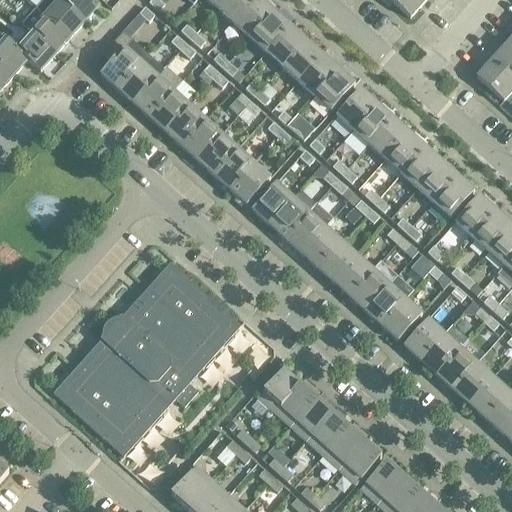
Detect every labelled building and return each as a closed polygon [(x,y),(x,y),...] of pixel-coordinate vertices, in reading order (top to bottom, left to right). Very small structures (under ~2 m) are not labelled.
[(84,25),(59,3),(55,0),(44,0),(35,11),(69,41),(84,25)] [(89,0),(60,0),(59,3),(84,25),(99,8),(89,0)] [(152,0),(148,5),(158,14),(164,7),(155,0),(152,0)] [(204,0),(217,12),(227,0),(204,0)] [(227,0),(217,12),(233,26),(256,0),(227,0)] [(257,0),(256,0),(233,26),(249,41),(273,14),(257,0)] [(425,4),(420,0),(386,0),(410,20),(425,4)] [(148,25),(154,18),(145,10),(139,16),(148,25)] [(69,41),(35,11),(21,27),(30,35),(55,57),(69,41)] [(273,14),(249,41),(265,55),(289,28),(273,14)] [(190,42),(196,36),(186,27),(180,34),(190,42)] [(289,28),(265,55),(282,70),(306,43),(289,28)] [(117,91),(147,57),(122,34),(103,55),(112,63),(100,76),(117,91)] [(55,57),(30,35),(16,50),(0,36),(0,37),(40,73),(55,57)] [(190,42),(199,51),(205,44),(196,36),(190,42)] [(40,73),(0,37),(0,66),(13,78),(27,63),(40,74),(40,73)] [(180,53),(186,47),(176,38),(170,45),(180,53)] [(306,43),(282,70),(298,84),(322,57),(306,43)] [(189,62),(195,55),(186,47),(180,53),(189,62)] [(511,52),(506,47),(491,63),(511,81),(511,52)] [(222,71),(228,65),(218,56),(212,63),(222,71)] [(133,106),(163,72),(147,57),(117,91),(133,106)] [(322,57),(298,84),(314,98),(338,72),(322,57)] [(511,93),(511,81),(491,63),(476,80),(503,104),(511,93)] [(222,71),(231,80),(237,73),(228,65),(222,71)] [(0,93),(13,78),(0,66),(0,93)] [(212,82),(218,75),(209,67),(203,74),(212,82)] [(149,120),(173,94),(182,84),(166,69),(163,72),(133,106),(149,120)] [(338,72),(314,98),(330,113),(354,87),(338,72)] [(222,91),(228,84),(218,75),(212,82),(222,91)] [(251,85),(245,92),(254,100),(260,94),(251,85)] [(360,91),(336,118),(352,133),(376,106),(360,91)] [(173,94),(149,120),(165,135),(189,108),(173,94)] [(260,94),(254,100),(264,109),(269,102),(260,94)] [(245,111),(251,105),(241,96),(235,103),(245,111)] [(254,120),(260,113),(251,105),(245,111),(254,120)] [(376,106),(352,133),(369,148),(393,121),(376,106)] [(189,108),(165,135),(181,149),(205,122),(189,108)] [(283,114),(277,120),(286,129),(292,123),(283,114)] [(393,121),(369,148),(385,162),(409,135),(393,121)] [(205,122),(181,149),(197,164),(221,137),(205,122)] [(292,123),(286,129),(296,138),(302,131),(292,123)] [(277,140),(283,133),(273,125),(267,131),(277,140)] [(286,148),(292,142),(283,133),(277,140),(286,148)] [(409,135),(385,162),(401,176),(425,150),(409,135)] [(221,137),(197,164),(213,178),(237,151),(221,137)] [(314,142),(308,149),(318,157),(324,151),(314,142)] [(425,150),(401,176),(417,191),(441,164),(425,150)] [(237,151),(213,178),(229,192),(253,166),(237,151)] [(308,168),(314,162),(305,153),(299,160),(308,168)] [(337,163),(332,170),(341,178),(347,172),(337,163)] [(441,164),(417,191),(433,205),(457,179),(441,164)] [(253,166),(229,192),(246,207),(270,181),(253,166)] [(347,172),(341,178),(350,187),(356,180),(347,172)] [(331,189),(337,182),(328,174),(322,181),(331,189)] [(457,179),(433,205),(450,220),(474,194),(457,179)] [(341,198),(347,191),(337,182),(331,189),(341,198)] [(275,186),(251,212),(268,227),(292,201),(275,186)] [(370,192),(364,199),(373,207),(379,200),(370,192)] [(479,198),(455,225),(471,240),(495,213),(479,198)] [(379,200),(373,207),(383,216),(389,209),(379,200)] [(292,201),(268,227),(284,242),(308,215),(292,201)] [(364,218),(370,211),(360,203),(354,209),(364,218)] [(300,256),(324,229),(332,220),(316,206),(308,215),(284,242),(300,256)] [(373,226),(379,220),(370,211),(364,218),(373,226)] [(495,213),(471,240),(487,254),(511,227),(495,213)] [(402,221),(396,227),(406,236),(412,230),(402,221)] [(511,228),(511,227),(487,254),(503,268),(511,258),(511,228)] [(324,229),(300,256),(316,270),(340,244),(324,229)] [(412,230),(406,236),(415,244),(421,238),(412,230)] [(396,247),(402,240),(392,232),(386,238),(396,247)] [(405,255),(411,249),(402,240),(396,247),(405,255)] [(340,244),(316,270),(332,285),(356,258),(340,244)] [(427,255),(437,264),(443,257),(433,249),(427,255)] [(356,258),(332,285),(348,299),(372,273),(356,258)] [(511,258),(503,268),(511,276),(511,258)] [(428,275),(434,269),(424,260),(418,267),(428,275)] [(364,314),(396,278),(380,264),(372,273),(348,299),(364,314)] [(170,266),(158,279),(122,319),(121,318),(120,320),(114,321),(110,322),(107,325),(104,328),(102,331),(101,335),(101,341),(100,342),(101,343),(53,397),(123,460),(241,329),(170,266)] [(437,284),(443,277),(434,269),(428,275),(437,284)] [(460,285),(466,278),(456,270),(450,276),(460,285)] [(396,278),(364,314),(380,328),(404,301),(412,292),(396,278)] [(460,285),(465,289),(469,293),(475,287),(466,278),(460,285)] [(459,304),(465,298),(456,289),(450,295),(459,304)] [(489,298),(483,305),(492,314),(498,307),(489,298)] [(404,301),(380,328),(397,343),(421,316),(404,301)] [(498,307),(492,314),(502,322),(508,315),(498,307)] [(483,325),(489,319),(480,310),(474,317),(483,325)] [(493,334),(499,327),(489,319),(483,325),(493,334)] [(427,322),(403,348),(420,363),(444,337),(427,322)] [(444,337),(420,363),(436,378),(460,351),(468,342),(452,328),(444,337)] [(460,351),(436,378),(452,392),(476,366),(460,351)] [(476,366),(452,392),(468,407),(492,380),(476,366)] [(257,400),(274,415),(299,386),(282,371),(257,400)] [(492,380),(468,407),(484,421),(508,394),(492,380)] [(299,386),(274,415),(290,429),(315,401),(299,386)] [(511,397),(508,394),(484,421),(501,436),(511,422),(511,397)] [(315,401),(290,429),(306,444),(332,415),(315,401)] [(332,415),(306,444),(322,458),(348,430),(332,415)] [(511,422),(501,436),(511,445),(511,422)] [(348,430),(322,458),(338,473),(364,444),(348,430)] [(245,447),(251,440),(242,432),(236,439),(245,447)] [(245,447),(254,455),(260,449),(251,440),(245,447)] [(235,458),(241,451),(232,443),(226,450),(235,458)] [(364,444),(338,473),(355,488),(381,459),(364,444)] [(244,467),(250,460),(241,451),(235,458),(244,467)] [(274,461),(268,468),(277,476),(283,469),(274,461)] [(385,463),(360,492),(376,507),(402,478),(385,463)] [(0,467),(0,483),(8,474),(0,467)] [(170,497),(186,511),(212,483),(195,468),(170,497)] [(283,469),(277,476),(287,484),(292,478),(283,469)] [(264,472),(258,479),(267,487),(273,480),(264,472)] [(402,478),(376,507),(381,511),(400,511),(418,493),(402,478)] [(273,480),(267,487),(277,495),(283,489),(273,480)] [(212,483),(186,511),(215,511),(228,498),(212,483)] [(310,505),(315,498),(306,490),(300,496),(310,505)] [(418,493),(400,511),(430,511),(434,507),(418,493)] [(243,511),(228,498),(215,511),(243,511)] [(310,505),(317,511),(319,511),(325,507),(315,498),(310,505)] [(295,511),(303,511),(306,509),(296,501),(290,507),(295,511)]
